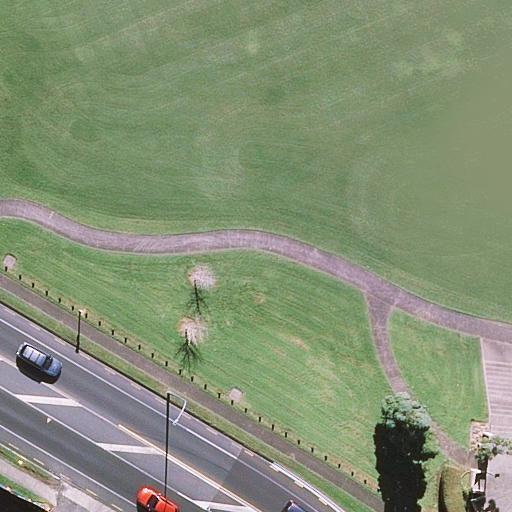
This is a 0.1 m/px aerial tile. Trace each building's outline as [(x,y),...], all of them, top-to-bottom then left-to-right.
[(484,376),(511,378),(511,362),(482,360),(484,376)] [(489,396),(511,397),(511,378),(484,376),(489,396)] [(490,411),(511,412),(511,397),(489,396),(490,411)] [(511,412),(490,411),(491,427),(511,428),(511,412)] [(476,460),(472,470),(488,473),(488,477),(478,476),(476,489),(485,493),(485,499),(476,505),(478,511),(511,511),(511,428),(491,427),(489,458),(476,460)] [(478,511),(476,505),(485,499),(485,493),(476,489),(478,476),(488,477),(488,473),(472,470),(469,489),(469,505),(472,511),(478,511)]
